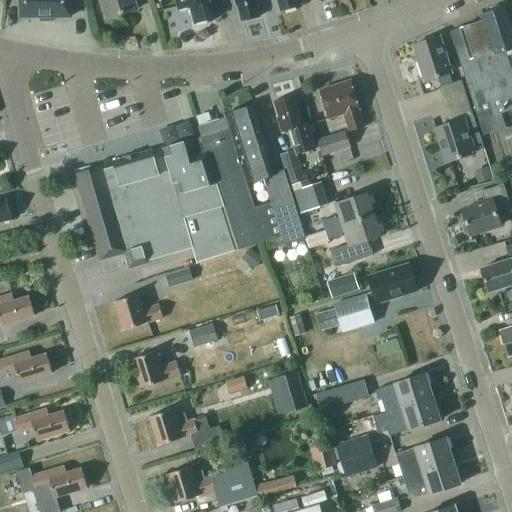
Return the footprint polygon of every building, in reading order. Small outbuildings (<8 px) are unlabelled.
[(19,0),(20,19),(39,18),(39,23),(51,23),(51,18),(71,18),(70,0),(19,0)] [(103,4),(107,18),(137,9),(133,0),(99,0),(100,4),(103,4)] [(174,0),(177,11),(190,7),(195,24),(218,17),(213,0),(174,0)] [(234,0),(236,6),(238,5),(241,21),(259,17),(255,0),(234,0)] [(277,0),(281,11),(298,6),(295,0),(277,0)] [(450,33),(484,136),(507,128),(502,113),(511,109),(511,71),(505,52),(511,49),(511,33),(503,7),(481,15),(483,22),(450,33)] [(438,38),(413,46),(425,82),(438,77),(441,87),(438,88),(442,101),(465,94),(460,81),(453,83),(438,38)] [(358,110),(350,82),(319,91),(328,119),(342,114),(348,132),(363,128),(358,110)] [(483,151),(465,94),(443,101),(450,123),(436,128),(447,162),(483,151)] [(295,95),(273,102),(278,116),(276,117),(282,133),(290,130),(298,154),(315,149),(307,124),(303,125),(295,95)] [(225,118),(228,128),(247,184),(264,179),(285,246),(304,240),(283,173),(272,176),(264,152),(266,151),(252,107),(224,116),(225,118)] [(247,184),(228,128),(225,118),(219,120),(219,118),(211,120),(212,122),(198,126),(202,138),(237,250),(237,251),(274,239),(263,205),(255,207),(247,184)] [(348,147),(343,132),(316,141),(321,156),(348,147)] [(147,263),(146,262),(192,248),(197,263),(237,250),(202,138),(164,149),(165,153),(154,156),(152,152),(114,163),(115,167),(105,170),(104,166),(74,174),(99,261),(124,254),(128,269),(147,263)] [(304,179),(295,150),(280,155),(289,183),(304,179)] [(488,170),(475,174),(478,184),(491,180),(488,170)] [(295,191),(302,213),(329,204),(321,182),(295,191)] [(509,208),(503,186),(482,192),(486,203),(462,210),(470,236),(500,227),(496,212),(509,208)] [(322,222),(325,231),(375,215),(368,194),(335,205),(339,218),(335,219),(335,218),(322,222)] [(0,222),(10,221),(5,200),(0,200),(0,222)] [(375,215),(325,231),(328,240),(341,236),(340,234),(344,233),(348,245),(331,251),(336,267),(372,255),(367,240),(382,235),(375,215)] [(482,271),(476,273),(480,285),(486,284),(489,293),(511,284),(511,245),(505,248),(509,259),(481,269),(482,271)] [(334,304),(336,311),(319,315),(323,328),(339,323),(342,333),(375,323),(369,302),(375,301),(376,305),(417,292),(408,265),(367,278),(372,293),(334,304)] [(192,280),(188,268),(167,275),(171,287),(192,280)] [(332,299),(358,290),(353,274),(326,283),(332,299)] [(0,298),(0,321),(1,326),(34,315),(28,296),(13,301),(11,295),(0,298)] [(113,303),(122,330),(162,318),(158,305),(143,309),(139,295),(113,303)] [(189,331),(194,348),(218,340),(213,324),(189,331)] [(511,326),(501,330),(509,357),(511,355),(511,326)] [(275,342),(268,345),(273,359),(280,356),(275,342)] [(0,362),(0,376),(15,371),(19,383),(52,373),(46,354),(30,359),(28,353),(0,362)] [(131,360),(140,388),(179,376),(175,362),(159,367),(155,353),(131,360)] [(268,381),(278,415),(307,406),(297,372),(268,381)] [(382,399),(386,411),(431,397),(424,374),(393,384),(374,390),(378,400),(382,399)] [(365,397),(361,382),(319,395),(323,409),(365,397)] [(386,411),(390,424),(385,425),(389,435),(408,429),(409,430),(438,420),(431,397),(386,411)] [(148,416),(156,445),(189,436),(194,451),(223,443),(218,426),(208,429),(205,417),(193,420),(186,421),(184,413),(175,416),(173,409),(148,416)] [(46,410),(13,420),(17,433),(32,428),(36,441),(69,431),(64,413),(48,417),(46,410)] [(0,419),(0,432),(1,435),(15,431),(10,412),(0,414),(0,418),(0,419)] [(334,445),(339,461),(370,451),(365,436),(334,445)] [(421,471),(451,461),(444,438),(394,454),(402,477),(421,471)] [(331,443),(318,447),(323,468),(336,465),(331,443)] [(339,461),(343,476),(374,466),(370,451),(339,461)] [(0,458),(0,471),(21,465),(17,452),(0,458)] [(402,477),(409,500),(429,493),(429,494),(459,484),(451,461),(421,471),(402,477)] [(31,477),(33,485),(35,490),(50,486),(54,498),(86,488),(80,469),(66,473),(64,467),(33,476),(31,477)] [(203,470),(192,473),(190,468),(166,475),(174,502),(214,491),(214,490),(210,477),(206,479),(203,470)] [(256,498),(282,492),(295,488),(292,477),(279,480),(253,486),(256,498)] [(251,479),(214,490),(214,491),(220,508),(255,497),(251,479)] [(371,506),(372,511),(398,511),(400,511),(396,499),(371,506)]
